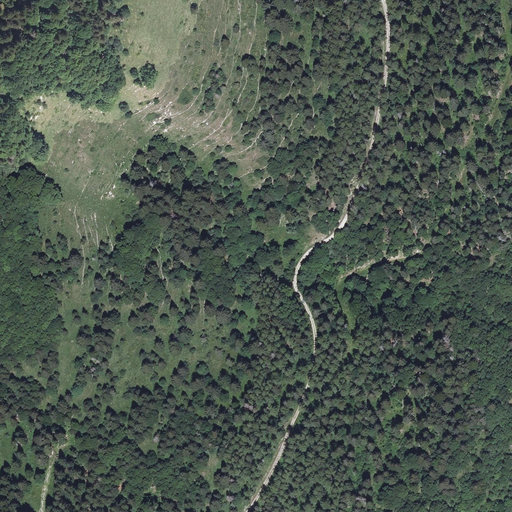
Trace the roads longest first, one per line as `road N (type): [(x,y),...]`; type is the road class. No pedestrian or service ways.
road 1 (track): [(247,511),(301,406),(312,366),(313,321),(295,273),(343,222),(370,151),(385,74),(382,0)]
road 2 (track): [(280,452),(306,429),(352,354),(344,295),(350,276),(416,259),(442,235),(494,137),(509,68)]
